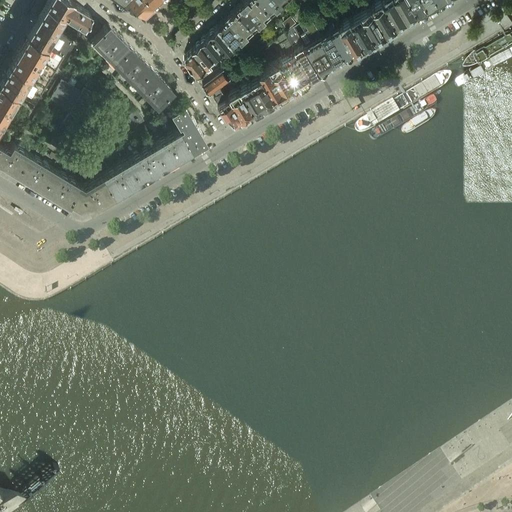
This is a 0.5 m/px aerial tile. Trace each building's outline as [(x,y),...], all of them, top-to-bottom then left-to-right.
[(90,11),(71,0),(47,0),(46,2),(63,13),(65,10),(70,13),(69,15),(82,23),(86,17),(90,11)] [(152,0),(125,0),(141,11),(152,0)] [(244,0),(241,0),(235,6),(253,26),(262,18),(244,0)] [(260,0),(244,0),(262,18),(270,10),(260,0)] [(277,0),(260,0),(270,10),(279,2),(277,0)] [(395,24),(381,0),(377,0),(370,5),(385,30),(395,24)] [(381,0),(395,24),(406,18),(395,0),(381,0)] [(416,12),(408,0),(395,0),(406,18),(416,12)] [(426,6),(422,0),(408,0),(416,12),(426,6)] [(72,40),(54,29),(63,13),(46,2),(28,33),(45,43),(47,44),(63,55),(72,40)] [(385,30),(370,5),(359,11),(374,36),(385,30)] [(235,6),(226,14),(244,34),(253,26),(235,6)] [(322,15),(317,7),(309,13),(313,21),(322,15)] [(297,11),(293,15),(297,20),(301,16),(297,11)] [(374,36),(359,11),(349,17),(364,43),(374,36)] [(320,32),(313,21),(309,13),(307,14),(300,19),(327,64),(336,59),(320,32)] [(226,14),(217,22),(234,43),(244,34),(226,14)] [(290,14),(282,21),(287,27),(295,20),(290,14)] [(364,43),(349,17),(338,23),(353,49),(364,43)] [(94,19),(87,32),(91,37),(101,27),(94,19)] [(327,64),(300,19),(299,20),(305,30),(298,34),(293,25),(292,25),(318,69),(327,64)] [(353,49),(338,23),(336,20),(328,25),(329,27),(345,54),(353,49)] [(113,58),(128,43),(107,21),(105,23),(101,27),(91,37),(113,58)] [(217,22),(213,26),(211,26),(209,27),(210,29),(209,30),(226,50),(226,51),(235,44),(234,43),(217,22)] [(267,24),(265,27),(269,31),(272,29),(274,27),(270,22),(267,24)] [(318,69),(292,25),(287,29),(284,31),(310,74),(311,74),(314,73),(317,72),(318,70),(318,69)] [(345,54),(329,27),(320,32),(336,59),(345,54)] [(226,50),(209,30),(205,34),(203,33),(201,35),(201,37),(200,38),(213,53),(216,57),(221,53),(221,54),(226,50)] [(310,74),(284,31),(278,36),(276,37),(286,53),(278,58),(279,59),(294,84),(303,79),(310,74)] [(28,33),(19,48),(37,60),(54,70),(63,55),(47,44),(45,43),(28,33)] [(213,53),(200,38),(199,39),(197,39),(196,40),(196,42),(192,46),(208,65),(212,61),(209,57),(213,53)] [(134,80),(150,64),(128,43),(113,58),(134,80)] [(208,65),(192,46),(184,52),(184,56),(198,73),(199,72),(198,72),(203,68),(207,73),(211,70),(208,65)] [(19,48),(10,63),(29,74),(46,85),(54,70),(37,60),(19,48)] [(241,56),(235,61),(238,65),(241,63),(244,60),(241,56)] [(294,84),(279,59),(269,65),(285,91),(289,89),(288,87),(294,84)] [(220,63),(211,70),(207,73),(201,77),(205,81),(205,83),(206,85),(208,85),(209,86),(220,78),(231,70),(224,61),(220,63)] [(10,63),(0,79),(0,83),(17,93),(34,103),(46,85),(29,74),(10,63)] [(169,88),(171,86),(150,64),(134,80),(155,101),(169,88)] [(274,96),(259,70),(257,65),(250,68),(254,76),(250,78),(263,102),(274,96)] [(285,91),(269,65),(259,70),(274,96),(280,92),(281,94),(285,91)] [(67,151),(100,97),(83,87),(81,91),(73,86),(77,79),(72,76),(70,79),(68,83),(61,79),(57,86),(53,92),(54,92),(49,99),(69,111),(51,141),(67,151)] [(242,115),(228,91),(225,93),(219,83),(222,81),(220,78),(209,86),(230,118),(234,119),(242,115)] [(263,102),(250,78),(239,85),(253,108),(263,102)] [(0,83),(0,101),(9,107),(17,93),(0,83)] [(253,108),(239,85),(228,91),(242,115),(253,108)] [(346,98),(344,99),(351,110),(360,105),(353,93),(346,98)] [(0,101),(0,116),(2,118),(9,107),(0,101)] [(204,138),(195,123),(182,101),(177,105),(170,109),(177,121),(179,119),(182,125),(178,127),(190,146),(204,138)] [(143,118),(137,108),(129,113),(135,123),(143,118)] [(178,127),(165,135),(176,154),(190,146),(178,127)] [(165,135),(154,142),(165,161),(176,154),(165,135)] [(12,141),(8,148),(0,160),(16,169),(27,150),(12,141)] [(154,142),(139,150),(150,169),(165,161),(154,142)] [(27,150),(16,169),(27,176),(38,157),(27,150)] [(139,150),(128,157),(139,176),(150,169),(139,150)] [(38,157),(27,176),(41,185),(53,166),(38,157)] [(128,157),(113,166),(124,185),(139,176),(128,157)] [(53,166),(41,185),(53,192),(65,173),(53,166)] [(124,185),(113,166),(102,172),(113,191),(124,185)] [(102,172),(85,182),(97,201),(113,191),(102,172)] [(65,173),(53,192),(67,200),(69,198),(79,182),(65,173)] [(82,184),(79,182),(69,198),(85,208),(97,201),(85,182),(82,184)] [(9,489),(0,486),(0,511),(4,511),(21,501),(19,498),(29,487),(24,486),(21,485),(9,489)]
